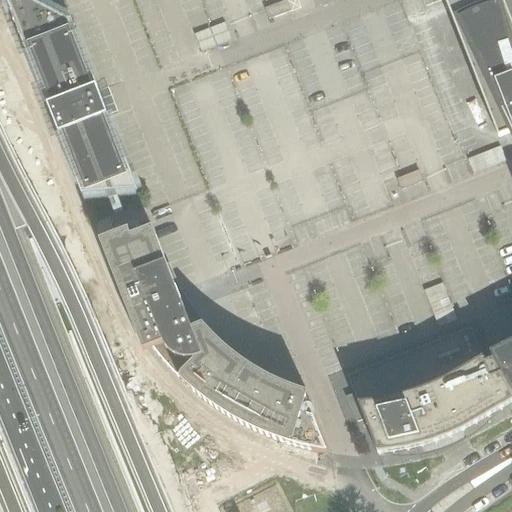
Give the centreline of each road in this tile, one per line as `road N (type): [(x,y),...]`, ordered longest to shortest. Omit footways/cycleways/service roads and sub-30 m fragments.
road 1 (trunk): [(156,511),(49,246),(0,159)]
road 2 (trunk): [(125,511),(0,202)]
road 3 (trunk): [(92,511),(0,284)]
road 4 (trunk): [(0,382),(52,511)]
